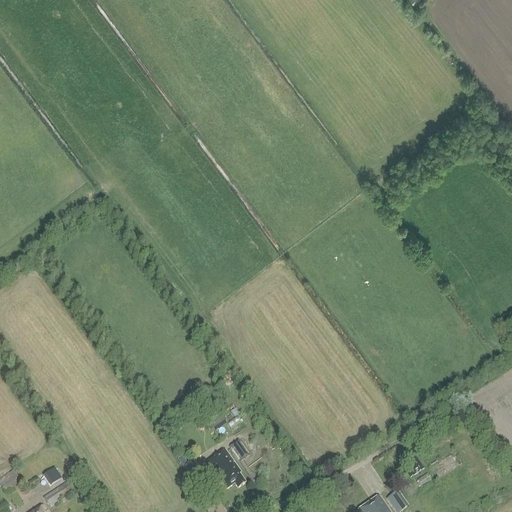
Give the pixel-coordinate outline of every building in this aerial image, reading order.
[(238,411),(235,413),(238,418),(231,423),(235,429),(245,423),(238,411)] [(206,421),(213,433),(227,423),(220,412),(206,421)] [(250,456),(239,440),(229,447),(240,463),(250,456)] [(236,490),(245,484),(238,475),(240,474),(224,451),(204,465),(218,484),(219,483),(225,491),(233,485),(236,490)] [(410,479),(424,469),(412,453),(399,463),(410,479)] [(59,467),(47,474),(54,486),(65,480),(59,467)] [(10,472),(0,479),(0,485),(6,494),(19,485),(10,472)] [(74,492),(68,482),(43,498),(49,508),(74,492)] [(391,498),(399,511),(404,511),(412,508),(403,491),(391,498)] [(389,511),(379,497),(356,511),(389,511)]
